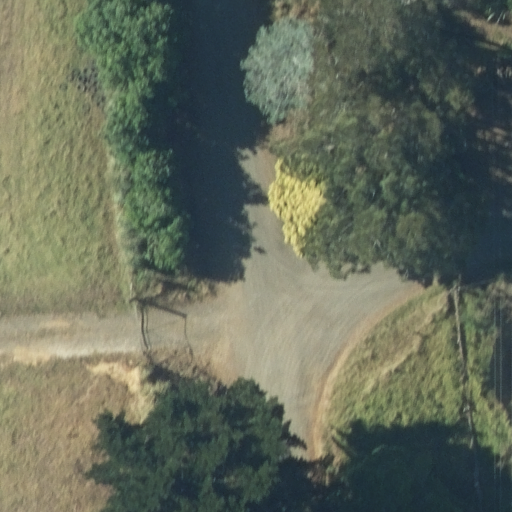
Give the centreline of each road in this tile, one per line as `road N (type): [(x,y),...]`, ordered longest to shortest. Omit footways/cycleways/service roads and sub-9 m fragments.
road 1 (unclassified): [(235,0),(306,511)]
road 2 (track): [(511,238),(275,289)]
